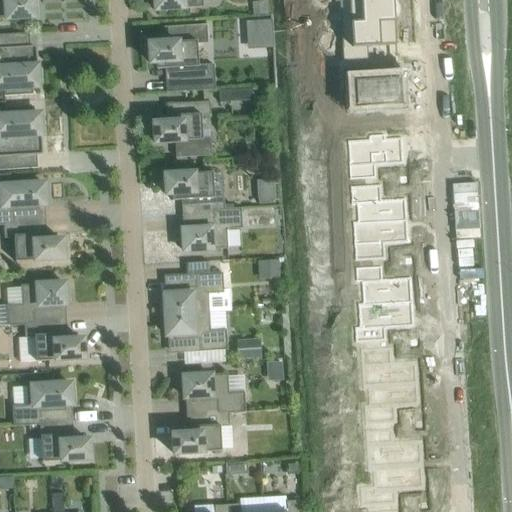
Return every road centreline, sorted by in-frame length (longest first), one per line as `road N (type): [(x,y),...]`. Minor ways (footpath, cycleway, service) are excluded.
road 1 (residential): [(118,0),(149,511)]
road 2 (tertiary): [(482,0),(511,422)]
